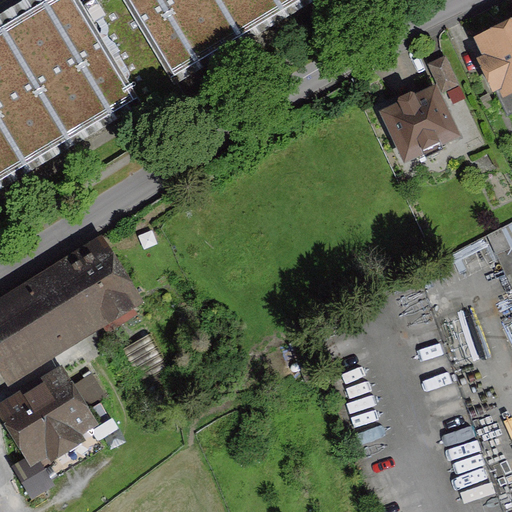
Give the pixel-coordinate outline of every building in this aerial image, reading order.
[(0,178),(133,99),(73,0),(53,0),(0,32),(0,178)] [(180,87),(173,75),(127,0),(73,0),(133,99),(140,111),(180,87)] [(127,0),(173,75),(298,0),(127,0)] [(511,23),(468,45),(499,108),(511,101),(511,23)] [(434,92),(377,119),(402,171),(459,144),(434,92)] [(102,241),(0,302),(0,379),(6,388),(142,306),(102,241)] [(151,335),(126,348),(144,381),(168,367),(151,335)] [(0,407),(0,426),(26,471),(95,430),(60,372),(0,407)]
